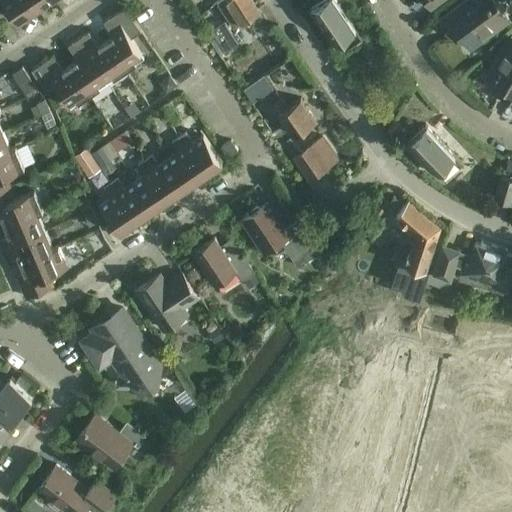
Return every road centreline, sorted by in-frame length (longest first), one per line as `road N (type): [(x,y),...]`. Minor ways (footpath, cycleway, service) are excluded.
road 1 (residential): [(16,332),(266,160),(151,0)]
road 2 (unclassified): [(511,234),(447,207),(398,169),(276,0)]
road 3 (residential): [(0,488),(69,397),(16,332)]
road 4 (residential): [(511,137),(446,99),(381,0)]
road 5 (residential): [(363,511),(403,355)]
